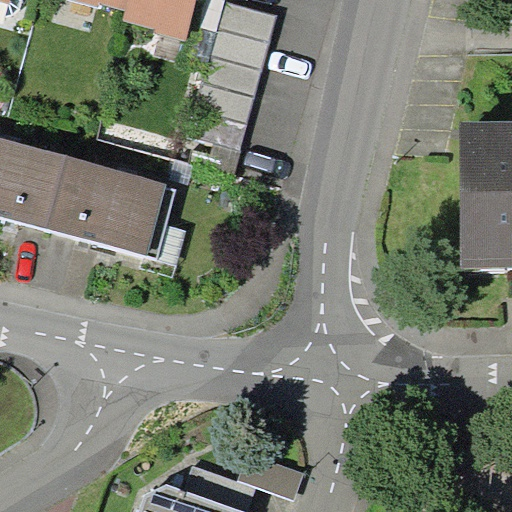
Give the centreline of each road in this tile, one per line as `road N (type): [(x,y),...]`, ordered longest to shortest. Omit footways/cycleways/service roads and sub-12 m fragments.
road 1 (residential): [(367,0),(300,375)]
road 2 (residential): [(192,374),(0,493)]
road 3 (residential): [(0,336),(192,374)]
road 4 (residential): [(371,376),(329,511)]
road 5 (residential): [(371,376),(511,377)]
